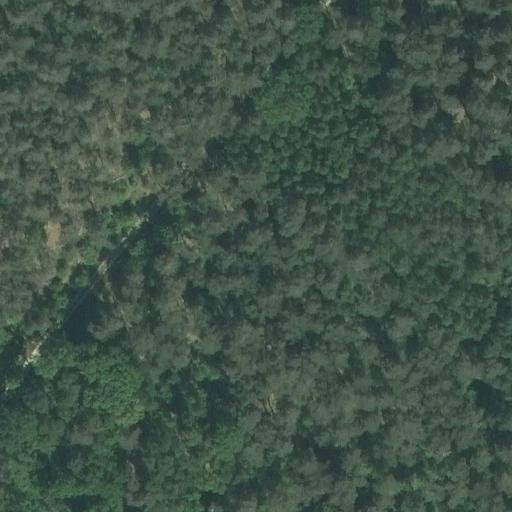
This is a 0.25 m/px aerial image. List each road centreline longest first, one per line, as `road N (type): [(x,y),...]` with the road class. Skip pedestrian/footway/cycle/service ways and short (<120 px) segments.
road 1 (track): [(0,403),(330,0)]
road 2 (track): [(34,361),(142,384),(193,382),(317,511)]
